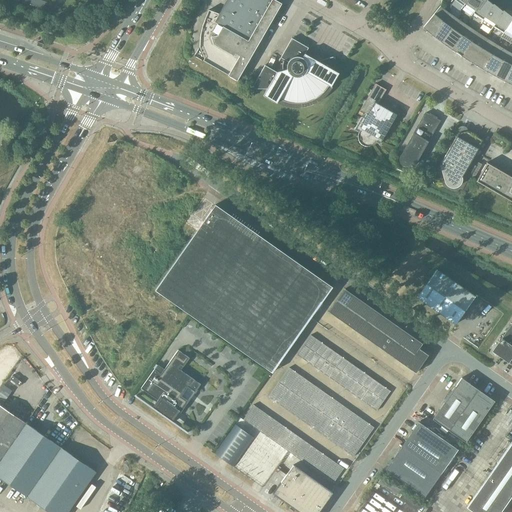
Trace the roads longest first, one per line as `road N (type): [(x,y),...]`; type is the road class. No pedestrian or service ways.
road 1 (secondary): [(511,251),(113,91)]
road 2 (unclassified): [(451,348),(177,158)]
road 3 (tertiary): [(248,501),(115,409),(44,311)]
road 4 (tertiary): [(29,322),(104,422),(234,511)]
road 5 (tertiary): [(93,83),(15,225),(11,274),(29,322)]
road 6 (tertiary): [(44,311),(30,258),(35,223),(69,153),(113,91)]
road 7 (unclassified): [(336,511),(451,348)]
road 8 (residential): [(511,123),(397,56)]
